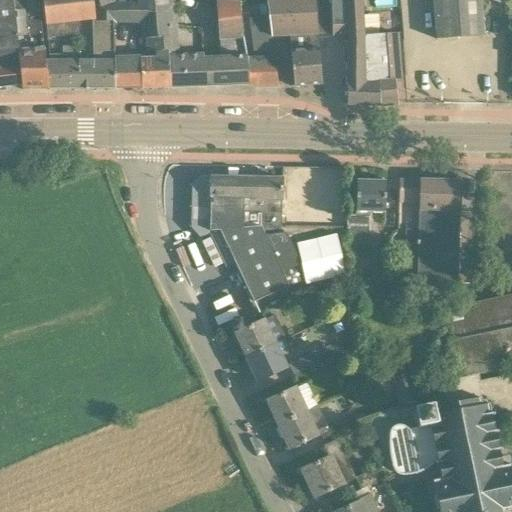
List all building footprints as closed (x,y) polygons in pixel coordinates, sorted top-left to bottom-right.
[(0,0),(0,88),(22,86),(18,52),(20,52),(15,12),(13,0),(0,0)] [(13,0),(15,12),(20,52),(30,51),(27,16),(28,16),(26,0),(13,0)] [(40,15),(39,0),(26,0),(28,16),(40,15)] [(45,27),(47,39),(77,36),(76,24),(75,0),(41,0),(44,27),(45,27)] [(95,0),(97,20),(98,23),(114,22),(113,5),(113,0),(95,0)] [(134,0),(135,4),(113,5),(114,22),(145,22),(146,40),(149,40),(149,52),(152,54),(155,55),(155,59),(115,61),(114,90),(141,89),(141,90),(170,89),(167,27),(168,27),(170,26),(166,5),(165,0),(134,0)] [(322,86),(318,36),(314,0),(264,0),(267,18),(268,28),(269,38),(272,38),(290,37),(294,88),(322,86)] [(314,0),(318,36),(333,36),(333,37),(344,38),(347,86),(347,106),(380,107),(379,73),(365,74),(364,21),(363,21),(361,0),(314,0)] [(433,0),(436,41),(483,37),(480,0),(433,0)] [(244,38),(238,1),(215,3),(217,42),(219,42),(219,58),(206,58),(209,87),(249,85),(247,59),(246,59),(244,38)] [(170,89),(209,87),(206,58),(178,57),(173,9),(175,9),(174,4),(166,5),(170,26),(168,27),(167,27),(170,89)] [(22,91),(48,90),(45,62),(40,15),(28,16),(27,16),(30,51),(20,52),(18,52),(22,86),(22,91)] [(278,88),(272,38),(269,38),(268,28),(267,18),(248,20),(249,29),(250,38),(253,59),(247,59),(249,85),(256,88),(278,88)] [(81,90),(114,90),(115,61),(114,22),(98,23),(97,20),(94,20),(91,22),(92,61),(81,61),(81,90)] [(365,74),(379,73),(380,107),(397,105),(394,81),(398,82),(397,68),(394,38),(378,39),(364,40),(365,74)] [(48,90),(81,90),(81,61),(72,61),(72,48),(63,48),(63,56),(49,56),(50,62),(45,62),(48,90)] [(200,238),(209,235),(245,223),(245,241),(281,235),(281,214),(261,214),(261,199),(256,199),(256,179),(210,179),(210,180),(199,180),(193,186),(193,229),(200,238)] [(256,179),(256,199),(261,199),(261,214),(281,214),(282,180),(256,179)] [(369,217),(369,213),(385,213),(385,182),(384,182),(384,185),(357,184),(357,181),(356,181),(356,217),(347,216),(346,231),(347,231),(346,258),(367,259),(367,231),(369,231),(369,217)] [(418,200),(417,231),(405,231),(404,269),(416,271),(416,285),(458,286),(460,183),(419,182),(419,183),(399,182),(399,199),(418,200)] [(245,223),(209,235),(225,269),(235,265),(253,303),(288,286),(283,274),(300,266),(296,259),(297,258),(286,234),(281,235),(245,241),(245,223)] [(382,256),(382,226),(371,226),(370,256),(382,256)] [(300,237),(305,278),(345,273),(340,232),(300,237)] [(511,297),(442,312),(454,380),(511,367),(511,297)] [(235,335),(246,357),(273,345),(283,340),(283,341),(285,340),(274,317),(235,335)] [(285,370),(284,368),(273,345),(246,357),(258,382),(285,370)] [(312,354),(287,366),(293,378),(318,366),(317,365),(312,354)] [(411,375),(410,374),(392,378),(392,380),(399,407),(418,403),(411,375)] [(267,402),(278,426),(306,413),(294,389),(267,402)] [(416,425),(417,428),(409,430),(406,429),(402,426),(396,425),(390,428),(388,433),(387,444),(390,463),(393,472),(398,475),(403,476),(412,475),(426,469),(433,464),(435,464),(437,464),(441,479),(432,481),(435,495),(435,496),(434,496),(434,497),(433,497),(436,510),(437,509),(437,510),(438,510),(438,511),(511,511),(511,473),(510,464),(509,465),(507,457),(500,459),(498,451),(500,450),(500,448),(498,449),(494,433),(496,433),(496,431),(494,431),(491,416),(493,415),(492,413),(490,414),(488,404),(486,404),(486,405),(481,406),(480,398),(465,401),(465,400),(464,400),(463,400),(459,400),(460,404),(452,406),(452,402),(448,403),(448,404),(447,404),(447,405),(432,408),(431,406),(413,410),(414,414),(413,414),(413,415),(412,416),(413,425),(415,424),(415,425),(416,425)] [(306,413),(278,426),(289,450),(317,437),(306,413)] [(325,446),(349,434),(344,423),(319,434),(325,446)] [(343,486),(330,457),(301,471),(314,499),(343,486)] [(384,480),(377,468),(355,480),(360,491),(366,488),(384,480)] [(377,511),(366,488),(360,491),(348,496),(351,506),(338,511),(377,511)]
